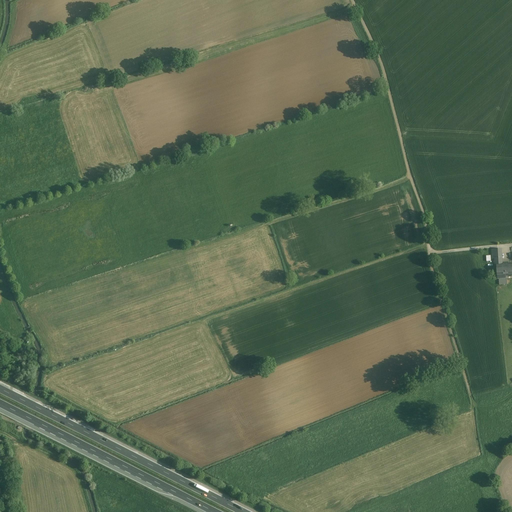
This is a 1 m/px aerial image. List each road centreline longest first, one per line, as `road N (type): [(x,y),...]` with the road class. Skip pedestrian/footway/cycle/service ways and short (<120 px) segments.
road 1 (track): [(355,7),(106,91),(102,101),(137,172)]
road 2 (motorway): [(243,511),(0,387)]
road 3 (track): [(429,244),(198,324)]
road 4 (motorway): [(0,401),(214,511)]
road 5 (track): [(259,234),(272,221),(409,177)]
road 6 (track): [(431,252),(471,396)]
